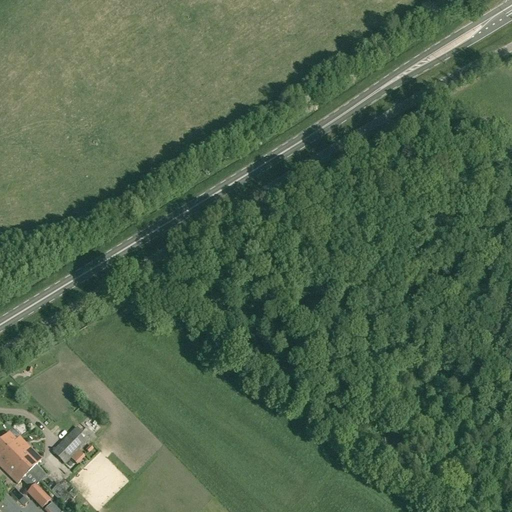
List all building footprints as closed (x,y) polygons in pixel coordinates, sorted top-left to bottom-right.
[(70,435),(52,453),(65,465),(71,459),(79,451),(89,441),(77,428),(76,429),(72,433),(70,435)] [(9,435),(0,443),(0,444),(39,483),(46,476),(36,466),(41,461),(19,439),(16,442),(10,436),(9,435)] [(0,444),(0,466),(17,485),(22,480),(24,478),(34,488),(36,486),(39,483),(0,444)] [(31,490),(27,495),(42,511),(51,502),(36,486),(34,488),(31,490)] [(48,511),(64,511),(56,502),(47,510),(48,511)]
